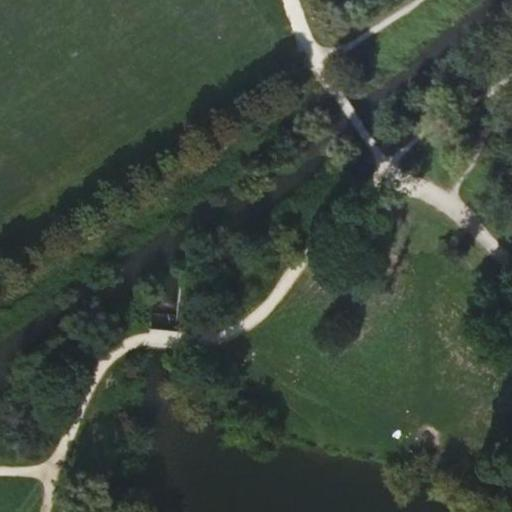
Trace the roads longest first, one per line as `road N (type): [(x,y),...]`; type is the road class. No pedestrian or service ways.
road 1 (track): [(143,335),(204,340),(232,330),(282,284),(318,223),(387,170)]
road 2 (track): [(387,170),(511,256)]
